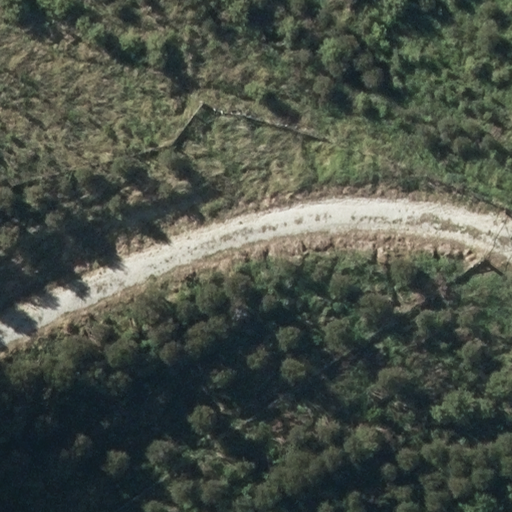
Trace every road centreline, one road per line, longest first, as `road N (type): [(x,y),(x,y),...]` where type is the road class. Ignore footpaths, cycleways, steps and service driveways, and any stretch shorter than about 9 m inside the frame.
road 1 (track): [(388,217),(229,233),(61,290),(0,326)]
road 2 (track): [(388,217),(511,249)]
